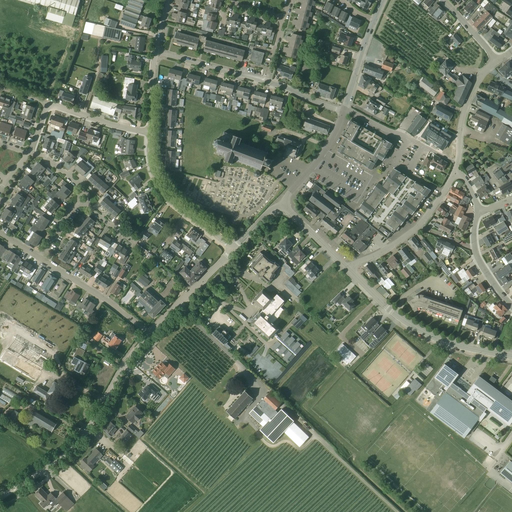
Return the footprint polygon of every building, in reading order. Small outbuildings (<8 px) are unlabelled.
[(17,0),(35,6),(36,6),(36,7),(48,10),(46,19),(62,24),(72,27),(80,1),(79,0),(78,0),(17,0)] [(129,0),(126,7),(140,13),(144,0),(129,0)] [(313,0),(298,0),(298,2),(303,3),(301,10),(297,8),(295,13),(300,15),(298,21),(294,19),(292,24),(297,26),(296,29),(299,29),(298,31),(302,32),(302,30),(305,31),(306,28),(308,28),(309,24),(307,23),(309,17),(311,17),(312,13),(310,12),(312,6),(316,7),(316,5),(315,5),(315,2),(313,1),(313,0)] [(360,0),(363,1),(362,3),(360,6),(367,10),(369,6),(370,5),(370,4),(371,4),(372,3),(372,2),(372,1),(369,0),(360,0)] [(430,11),(433,8),(430,6),(434,1),(432,0),(425,0),(423,3),(426,5),(424,8),(426,11),(428,9),(430,11)] [(194,6),(176,1),(175,3),(180,5),(179,7),(187,10),(188,7),(194,8),(194,6)] [(470,3),(464,8),(469,13),(475,8),(474,7),(477,5),(478,3),(475,1),(471,4),(470,3)] [(220,10),(222,5),(212,2),(211,5),(208,4),(208,7),(206,6),(206,7),(204,6),(204,9),(205,9),(211,11),(212,11),(213,8),(220,10)] [(497,10),(489,2),(483,8),(486,11),(481,17),(478,14),(472,20),(475,23),(473,25),(479,31),(479,30),(483,33),(483,32),(486,29),(487,28),(486,27),(493,18),(492,18),(492,17),(497,10)] [(437,3),(433,8),(430,11),(428,13),(437,21),(445,11),(442,8),(437,3)] [(140,15),(140,13),(126,7),(121,24),(135,29),(137,21),(142,22),(141,25),(148,28),(152,19),(140,15)] [(203,20),(208,21),(215,22),(217,15),(210,14),(211,11),(205,9),(203,20)] [(172,15),(192,20),(192,19),(186,17),(187,14),(178,12),(178,14),(173,13),(172,15)] [(230,31),(232,31),(237,14),(234,14),(233,18),(231,17),(230,19),(227,18),(226,24),(229,25),(229,26),(231,26),(230,31)] [(239,27),(242,28),(244,21),(238,19),(239,15),(237,14),(232,31),(232,32),(234,33),(235,33),(236,29),(236,28),(236,27),(239,28),(239,27)] [(192,21),(192,20),(172,15),(172,17),(176,19),(176,22),(184,24),(185,21),(195,24),(195,22),(192,21)] [(247,22),(244,21),(242,28),(248,29),(246,33),(249,34),(253,17),(251,16),(250,21),(247,20),(247,22)] [(361,21),(350,16),(347,23),(350,24),(349,25),(358,29),(361,21)] [(253,17),(249,34),(251,35),(252,30),(255,31),(255,30),(258,31),(260,25),(257,24),(257,23),(254,22),(256,18),(253,17)] [(118,22),(111,20),(109,26),(116,28),(118,22)] [(215,22),(208,21),(207,28),(205,27),(204,30),(207,31),(208,28),(215,30),(217,23),(215,22)] [(122,30),(86,22),(83,33),(92,35),(103,37),(103,38),(119,41),(122,30)] [(260,25),(258,31),(261,32),(261,33),(263,34),(263,35),(266,36),(269,22),(267,22),(265,26),(260,25)] [(269,22),(266,36),(268,36),(268,35),(271,36),(274,37),(275,30),(272,29),(273,28),(270,27),(271,23),(269,22)] [(511,32),(507,29),(503,33),(511,39),(511,32)] [(338,41),(344,43),(343,45),(351,47),(354,38),(346,36),(347,34),(340,30),(339,33),(340,34),(338,41)] [(500,35),(494,30),(490,35),(493,37),(490,41),(500,48),(504,42),(498,38),(500,35)] [(463,41),(456,33),(451,38),(451,39),(449,41),(452,44),(454,42),(458,46),(463,41)] [(199,40),(176,34),(174,43),(197,49),(199,42),(206,44),(204,51),(242,61),(244,52),(206,42),(207,37),(200,36),(199,40)] [(302,36),(292,34),(292,37),(287,36),(286,41),(290,42),(289,48),(284,47),(283,52),(287,53),(287,56),(296,59),(297,55),(299,56),(300,51),(298,51),(300,44),(302,45),(303,40),(301,40),(302,36)] [(144,38),(137,37),(135,51),(143,52),(144,38)] [(341,49),(333,46),(331,52),(339,55),(341,49)] [(264,53),(251,49),(250,54),(252,54),(250,61),(261,64),(264,53)] [(129,55),(129,58),(125,57),(125,61),(128,61),(127,68),(133,69),(133,70),(134,72),(138,72),(139,71),(139,69),(140,70),(141,63),(135,62),(135,56),(129,55)] [(348,57),(342,55),(340,59),(334,57),(333,61),(339,63),(345,65),(348,57)] [(394,64),(384,61),(382,68),(391,72),(394,64)] [(453,68),(445,61),(438,69),(459,87),(453,99),(462,106),(472,83),(464,76),(463,77),(462,76),(459,79),(454,75),(453,76),(449,73),(453,68)] [(511,64),(509,61),(499,70),(506,78),(510,75),(511,76),(511,64)] [(277,71),(281,72),(280,75),(288,78),(288,79),(291,80),(291,79),(294,72),(296,68),(291,66),(290,69),(283,66),(279,64),(277,71)] [(384,71),(367,64),(364,73),(381,79),(384,71)] [(75,67),(70,78),(76,80),(81,69),(75,67)] [(168,77),(174,79),(177,71),(170,69),(168,77)] [(177,71),(174,79),(180,81),(183,72),(177,71)] [(201,77),(194,75),(192,84),(198,85),(201,77)] [(365,89),(365,88),(371,79),(369,77),(367,76),(366,77),(363,75),(359,86),(365,89)] [(132,78),(125,77),(124,83),(129,84),(128,91),(127,91),(125,91),(124,92),(123,99),(124,101),(125,101),(126,100),(136,101),(137,93),(136,92),(137,86),(131,85),(132,78)] [(440,89),(424,77),(418,85),(434,97),(440,89)] [(84,79),(79,92),(86,94),(91,81),(84,79)] [(210,87),(209,89),(215,91),(218,82),(212,80),(210,87)] [(370,80),(365,88),(375,94),(377,90),(380,92),(382,88),(370,80)] [(506,88),(491,81),(487,90),(502,96),(503,96),(511,100),(511,92),(505,90),(506,88)] [(330,87),(319,83),(316,94),(326,97),(326,98),(332,100),(336,89),(330,87)] [(226,91),(225,95),(230,96),(229,99),(230,99),(231,99),(231,96),(232,95),(232,93),(234,86),(228,84),(226,91)] [(237,94),(236,97),(242,98),(244,89),(239,87),(237,94)] [(168,89),(167,97),(177,98),(177,90),(168,89)] [(244,89),(242,98),(248,100),(251,90),(244,89)] [(60,90),(58,96),(62,97),(61,99),(73,103),(74,100),(74,101),(74,99),(75,96),(63,93),(64,91),(60,90)] [(446,105),(447,105),(451,98),(444,93),(445,93),(441,91),(436,99),(439,101),(446,105)] [(252,101),(259,103),(261,93),(255,92),(252,101)] [(209,99),(215,100),(216,95),(211,93),(210,95),(208,94),(206,101),(209,101),(209,99)] [(267,95),(261,93),(259,103),(265,105),(267,95)] [(223,103),(224,97),(216,95),(215,100),(215,103),(216,103),(216,101),(223,103)] [(476,95),(472,103),(481,108),(480,109),(494,115),(500,118),(499,119),(502,121),(502,122),(511,127),(511,116),(506,113),(506,114),(497,110),(500,105),(485,98),(484,99),(476,95)] [(94,96),(90,108),(114,116),(115,111),(121,113),(132,115),(132,118),(139,119),(140,114),(139,113),(140,108),(123,106),(123,107),(117,105),(118,104),(94,96)] [(275,107),(278,98),(271,96),(269,105),(275,107)] [(177,98),(167,97),(167,105),(176,106),(177,98)] [(387,102),(378,97),(376,101),(384,107),(384,106),(389,109),(390,107),(388,106),(385,105),(387,102)] [(2,107),(1,110),(4,111),(4,112),(5,113),(4,118),(7,119),(10,110),(7,109),(10,99),(5,98),(2,107)] [(278,98),(275,107),(281,109),(284,99),(278,98)] [(381,105),(370,99),(364,109),(375,115),(378,109),(383,112),(382,114),(386,116),(388,113),(394,116),(395,113),(389,109),(388,110),(381,105)] [(252,105),(249,104),(247,113),(247,114),(246,116),(250,117),(251,114),(251,110),(256,111),(256,112),(257,108),(252,106),(252,105)] [(437,104),(432,113),(449,122),(454,113),(437,104)] [(24,112),(32,114),(34,108),(23,105),(22,108),(25,109),(24,112)] [(14,108),(11,107),(8,116),(22,121),(23,118),(30,120),(31,118),(32,118),(33,115),(32,114),(24,112),(23,115),(20,115),(19,117),(15,115),(15,116),(11,115),(12,112),(13,112),(14,108)] [(262,117),(263,117),(265,109),(263,108),(263,109),(257,108),(256,111),(255,115),(260,117),(262,117)] [(167,118),(176,119),(177,111),(168,110),(167,118)] [(473,115),(471,120),(478,123),(475,130),(483,133),(488,122),(490,117),(477,111),(475,116),(473,115)] [(419,129),(428,117),(423,114),(421,116),(419,115),(406,131),(413,136),(419,129)] [(53,116),(51,124),(55,125),(62,128),(61,131),(64,132),(66,126),(63,125),(64,122),(65,120),(53,116)] [(176,127),(176,119),(167,118),(166,126),(176,127)] [(330,126),(307,118),(303,126),(304,126),(303,129),(310,131),(311,129),(327,135),(330,126)] [(345,138),(337,152),(342,155),(343,155),(351,160),(352,159),(364,166),(371,170),(375,164),(381,154),(385,156),(386,155),(385,155),(389,149),(392,144),(386,140),(382,138),(360,126),(360,125),(350,119),(348,122),(349,123),(348,126),(342,136),(345,138)] [(76,135),(79,136),(80,132),(81,128),(79,127),(79,125),(70,122),(68,131),(72,133),(72,134),(76,135)] [(430,122),(422,134),(428,138),(428,137),(439,144),(438,145),(444,148),(452,136),(430,122)] [(6,124),(2,135),(8,137),(12,126),(6,124)] [(511,139),(511,129),(503,124),(495,137),(509,145),(511,139)] [(12,138),(18,140),(21,129),(16,128),(12,138)] [(21,129),(18,140),(23,142),(27,131),(21,129)] [(94,130),(94,131),(89,129),(87,135),(80,132),(79,136),(78,138),(85,141),(86,139),(90,140),(90,139),(93,140),(93,141),(92,144),(98,146),(99,143),(99,141),(100,141),(100,138),(98,138),(100,133),(100,132),(99,132),(99,133),(96,132),(94,131),(94,130)] [(167,131),(167,139),(176,139),(177,131),(167,131)] [(229,134),(224,132),(221,141),(220,140),(217,140),(215,142),(214,144),(215,147),(217,149),(216,153),(226,157),(225,161),(232,164),(233,160),(253,167),(257,169),(256,171),(254,173),(254,176),(257,177),(260,176),(259,172),(260,170),(261,171),(261,170),(262,170),(261,170),(262,165),(269,168),(270,169),(271,169),(270,167),(272,161),(274,160),(272,160),(265,158),(268,154),(268,153),(267,153),(269,150),(284,155),(295,159),(299,150),(301,145),(292,141),(278,136),(277,140),(285,143),(284,145),(288,146),(285,153),(266,146),(264,152),(240,143),(241,139),(234,136),(234,135),(230,133),(229,134)] [(126,139),(122,137),(119,144),(122,146),(121,153),(133,154),(135,141),(127,140),(126,139)] [(64,144),(66,145),(67,141),(68,141),(66,140),(65,140),(58,138),(57,141),(46,138),(45,143),(54,146),(57,147),(58,144),(58,142),(64,144)] [(176,139),(167,139),(166,147),(175,147),(176,139)] [(53,149),(54,146),(45,143),(43,148),(43,150),(46,152),(47,149),(53,151),(52,155),(60,157),(61,154),(60,153),(55,152),(56,150),(53,149)] [(167,151),(167,159),(176,160),(176,156),(179,157),(180,152),(177,152),(167,151)] [(67,157),(64,160),(65,160),(64,161),(64,162),(66,163),(67,163),(69,165),(75,158),(70,153),(67,157)] [(444,160),(435,155),(432,161),(426,158),(423,164),(425,166),(429,168),(431,164),(435,166),(435,167),(443,171),(447,163),(443,161),(444,160)] [(75,169),(79,172),(85,165),(87,163),(84,161),(80,157),(76,162),(78,164),(75,169)] [(511,158),(501,166),(505,171),(511,166),(511,158)] [(133,159),(125,162),(126,166),(125,166),(126,168),(128,167),(129,170),(137,167),(135,162),(134,163),(133,159)] [(175,168),(176,160),(167,159),(166,167),(175,168)] [(36,167),(35,167),(42,173),(47,167),(45,165),(43,167),(39,163),(38,164),(37,163),(36,163),(35,165),(35,166),(36,167)] [(476,187),(484,183),(481,177),(480,176),(479,176),(472,164),(466,168),(469,174),(472,172),(476,179),(473,181),(476,187)] [(83,175),(86,178),(90,173),(93,169),(95,167),(92,165),(90,167),(89,165),(87,167),(85,165),(79,172),(83,176),(83,175)] [(42,173),(35,167),(32,171),(36,175),(34,177),(38,181),(42,177),(40,175),(42,173)] [(505,174),(500,167),(492,173),(498,180),(500,178),(503,183),(507,180),(503,176),(505,174)] [(88,180),(92,183),(100,174),(103,171),(101,169),(98,172),(95,175),(93,173),(92,175),(90,173),(86,178),(88,179),(88,180)] [(357,210),(355,213),(387,239),(393,232),(395,233),(401,225),(406,219),(406,218),(407,219),(409,217),(408,216),(410,213),(412,215),(414,212),(415,212),(417,210),(416,209),(417,209),(426,197),(426,196),(427,197),(429,195),(428,194),(431,190),(415,181),(415,182),(407,177),(407,176),(394,169),(390,173),(385,180),(381,185),(378,183),(373,189),(364,201),(359,207),(357,210)] [(120,174),(118,175),(121,180),(122,179),(130,175),(128,170),(127,171),(120,174)] [(224,173),(217,170),(215,176),(223,178),(224,173)] [(95,187),(101,180),(99,178),(102,175),(100,174),(92,183),(95,187)] [(141,176),(140,174),(139,174),(138,174),(129,180),(136,190),(141,187),(138,184),(142,180),(140,177),(141,177),(141,176)] [(484,183),(487,182),(490,180),(486,174),(481,177),(484,183)] [(23,179),(31,186),(34,182),(36,183),(38,181),(34,177),(32,180),(28,176),(27,177),(26,176),(25,176),(23,178),(23,179)] [(108,180),(99,190),(103,193),(109,187),(107,185),(112,180),(110,178),(108,180)] [(28,188),(31,186),(23,179),(22,179),(21,181),(21,182),(22,183),(20,184),(25,188),(23,190),(27,194),(31,190),(28,188)] [(101,180),(95,187),(99,190),(108,180),(106,179),(103,182),(101,180)] [(511,188),(511,185),(509,181),(492,191),(496,198),(511,188)] [(60,190),(67,196),(71,192),(66,188),(69,185),(65,182),(61,186),(62,188),(60,190)] [(487,182),(484,183),(485,185),(482,187),(476,192),(481,199),(490,192),(488,189),(490,187),(487,182)] [(326,192),(316,184),(311,189),(311,188),(309,191),(305,196),(309,199),(309,200),(328,214),(326,216),(334,221),(337,217),(343,209),(345,210),(347,208),(356,215),(345,207),(341,204),(342,202),(327,191),(326,192)] [(460,198),(460,199),(461,199),(464,194),(452,187),(449,192),(460,198)] [(67,196),(60,190),(58,192),(56,190),(54,192),(53,190),(50,193),(57,199),(59,196),(64,200),(67,196)] [(130,202),(135,198),(134,198),(137,195),(134,192),(129,196),(130,197),(128,199),(130,202)] [(455,210),(462,200),(460,199),(460,198),(449,192),(446,197),(454,202),(451,207),(455,210)] [(22,203),(25,205),(26,205),(27,203),(28,201),(29,201),(31,198),(23,194),(22,196),(18,194),(15,198),(22,203)] [(46,201),(49,203),(55,210),(59,205),(55,201),(57,199),(52,195),(46,201)] [(151,206),(146,195),(139,198),(145,213),(153,210),(151,206)] [(104,207),(112,198),(110,196),(108,199),(106,197),(100,204),(104,207)] [(15,209),(18,211),(22,213),(23,210),(22,209),(25,205),(22,203),(15,198),(14,199),(13,198),(12,200),(12,201),(13,201),(12,203),(17,206),(15,209)] [(104,207),(107,210),(113,204),(111,202),(114,199),(112,198),(104,207)] [(128,204),(132,209),(137,204),(136,202),(137,201),(135,198),(130,202),(128,204)] [(455,210),(452,214),(463,219),(459,226),(465,230),(471,219),(463,215),(466,208),(468,203),(462,200),(455,210)] [(121,202),(120,204),(111,214),(115,217),(121,211),(119,209),(122,206),(121,206),(123,204),(121,202)] [(52,214),(55,210),(49,203),(45,208),(43,206),(41,208),(45,212),(47,210),(52,214)] [(107,210),(111,214),(120,204),(118,203),(115,206),(113,204),(107,210)] [(319,212),(309,204),(303,210),(314,218),(319,212)] [(448,210),(442,204),(437,209),(447,217),(449,214),(447,211),(448,210)] [(6,208),(4,213),(14,219),(17,221),(20,217),(22,219),(25,215),(22,213),(18,211),(16,214),(6,208)] [(41,218),(39,221),(47,226),(50,221),(45,218),(46,215),(42,212),(40,214),(39,215),(38,216),(38,217),(41,218)] [(14,219),(4,213),(1,217),(11,224),(8,227),(15,231),(18,228),(11,224),(14,219)] [(492,216),(483,221),(486,228),(492,225),(493,227),(500,223),(500,222),(505,220),(503,216),(498,219),(497,217),(494,219),(492,216)] [(86,221),(93,227),(94,225),(93,224),(95,222),(89,217),(86,221)] [(331,222),(326,218),(321,224),(326,228),(327,227),(335,234),(339,229),(335,225),(336,223),(332,220),(331,222)] [(442,230),(444,230),(449,221),(446,219),(444,218),(443,219),(441,218),(439,219),(438,218),(437,221),(439,223),(441,224),(439,228),(439,229),(441,231),(442,230)] [(34,224),(32,227),(36,230),(38,227),(44,230),(45,229),(46,229),(47,227),(47,226),(46,226),(47,226),(39,221),(36,219),(33,224),(34,224)] [(164,225),(157,219),(153,224),(152,224),(148,230),(151,233),(154,229),(159,233),(162,229),(164,230),(166,227),(164,225)] [(367,228),(369,226),(367,224),(361,219),(355,227),(354,227),(350,233),(347,231),(342,237),(345,239),(344,240),(349,245),(352,247),(367,228)] [(93,227),(86,221),(82,224),(88,230),(90,227),(91,228),(93,227)] [(449,221),(444,230),(449,233),(452,227),(455,229),(457,225),(449,221)] [(490,235),(483,238),(487,247),(497,241),(495,237),(498,235),(499,235),(504,232),(509,229),(504,222),(494,228),(496,231),(490,235)] [(79,228),(86,234),(87,233),(86,232),(88,230),(82,224),(79,228)] [(370,226),(369,226),(367,228),(352,247),(353,246),(362,253),(367,246),(366,244),(376,232),(370,226)] [(39,231),(36,230),(32,227),(30,230),(32,231),(29,236),(39,242),(42,237),(37,234),(39,231)] [(86,234),(79,228),(75,232),(81,237),(83,235),(84,236),(86,234)] [(192,228),(186,236),(190,239),(201,247),(205,242),(202,239),(201,240),(199,238),(201,236),(192,228)] [(150,235),(143,230),(140,236),(146,240),(150,235)] [(104,245),(108,238),(104,235),(101,240),(97,238),(94,243),(97,245),(99,243),(104,245)] [(422,247),(414,236),(408,241),(417,251),(422,247)] [(36,247),(39,242),(31,237),(29,242),(26,240),(25,243),(29,246),(31,244),(36,247)] [(76,247),(76,248),(77,248),(78,249),(81,245),(79,244),(81,242),(75,238),(73,240),(71,239),(69,242),(76,247)] [(104,255),(107,257),(113,248),(110,246),(113,241),(108,238),(102,248),(107,251),(104,255)] [(441,251),(442,250),(444,251),(448,242),(440,238),(435,248),(441,251)] [(288,254),(291,251),(288,248),(292,244),(286,239),(278,247),(280,250),(278,252),(282,255),(283,255),(285,257),(288,254)] [(425,249),(434,260),(435,259),(437,257),(432,251),(433,250),(424,239),(420,242),(426,249),(425,249)] [(176,240),(171,247),(178,252),(181,248),(190,256),(194,252),(182,242),(181,244),(176,240)] [(69,242),(66,246),(74,251),(76,248),(76,247),(69,242)] [(444,251),(442,250),(441,251),(438,258),(443,260),(445,257),(448,258),(451,252),(454,253),(456,247),(454,246),(454,245),(448,242),(444,251)] [(116,253),(119,255),(124,247),(119,244),(115,249),(113,248),(107,257),(110,258),(112,254),(115,255),(116,253)] [(503,247),(502,245),(497,248),(496,248),(490,251),(495,260),(501,257),(500,254),(501,254),(501,253),(500,250),(498,250),(498,251),(497,249),(499,248),(500,249),(503,247)] [(74,251),(66,246),(64,250),(74,256),(76,253),(74,251)] [(129,250),(124,247),(119,255),(122,257),(119,262),(123,265),(128,257),(126,255),(129,250)] [(405,247),(399,252),(408,263),(405,266),(406,267),(412,274),(415,272),(411,266),(416,262),(416,261),(418,260),(413,254),(411,255),(405,247)] [(165,249),(161,255),(169,262),(174,256),(165,249)] [(7,260),(9,261),(14,254),(9,250),(7,255),(4,253),(1,258),(6,261),(7,260)] [(64,250),(62,253),(69,258),(71,260),(74,256),(64,250)] [(294,254),(291,251),(288,254),(288,255),(292,259),(291,260),(293,263),(294,263),(297,265),(301,262),(300,261),(305,256),(300,251),(298,253),(297,252),(295,252),(294,254)] [(267,264),(274,263),(269,261),(260,252),(257,255),(267,264)] [(432,259),(427,252),(421,256),(427,263),(429,266),(434,262),(432,259)] [(69,258),(62,253),(59,257),(69,264),(71,260),(69,258)] [(508,264),(496,272),(504,285),(510,280),(508,277),(507,278),(506,276),(511,271),(511,255),(510,253),(504,257),(508,264)] [(14,270),(18,265),(19,263),(16,261),(19,257),(14,254),(9,261),(12,263),(10,267),(14,270)] [(275,262),(274,263),(267,264),(257,255),(248,265),(257,274),(258,274),(259,275),(260,277),(262,277),(269,283),(272,279),(272,278),(274,274),(273,273),(279,266),(275,262)] [(397,260),(393,255),(387,261),(389,264),(387,265),(391,270),(392,269),(393,269),(399,264),(396,261),(397,260)] [(434,260),(439,267),(444,264),(441,260),(438,262),(435,259),(434,260)] [(23,274),(30,263),(25,260),(21,267),(18,265),(14,270),(14,271),(17,274),(18,273),(22,276),(23,274)] [(174,270),(176,272),(180,268),(184,262),(182,260),(178,266),(174,270)] [(206,268),(200,262),(193,269),(188,264),(180,273),(186,279),(185,280),(191,285),(200,276),(199,275),(206,268)] [(308,274),(316,266),(311,262),(307,266),(305,264),(301,268),(305,272),(306,270),(309,273),(308,274)] [(391,271),(383,262),(378,266),(386,276),(387,275),(388,277),(392,274),(391,272),(391,271)] [(34,266),(30,263),(23,274),(26,276),(26,277),(30,280),(33,275),(30,273),(34,266)] [(85,275),(91,265),(89,263),(86,267),(83,265),(79,271),(85,275)] [(284,271),(290,278),(291,277),(295,273),(284,263),(283,264),(282,265),(286,269),(284,271)] [(391,288),(385,281),(381,277),(376,271),(376,272),(369,264),(364,268),(371,276),(372,275),(376,281),(381,286),(382,284),(384,287),(385,288),(384,289),(381,286),(377,289),(383,295),(386,298),(389,295),(386,292),(387,291),(391,288)] [(93,266),(91,265),(85,275),(90,278),(94,272),(91,270),(93,266)] [(316,266),(309,273),(308,274),(310,276),(308,278),(310,280),(311,281),(312,282),(317,277),(315,275),(320,270),(316,266)] [(406,267),(400,271),(406,278),(412,274),(406,267)] [(31,279),(36,282),(43,270),(39,268),(31,279)] [(473,272),(470,268),(465,271),(465,272),(463,269),(451,277),(456,284),(462,280),(461,279),(462,278),(464,277),(467,280),(475,275),(475,274),(475,273),(474,272),(473,272)] [(118,276),(123,279),(126,275),(128,272),(123,269),(121,272),(118,276)] [(48,292),(57,277),(49,272),(40,287),(48,292)] [(100,285),(107,275),(104,273),(102,277),(99,275),(95,281),(100,285)] [(109,276),(107,275),(100,285),(106,288),(110,282),(107,280),(109,276)] [(150,282),(142,275),(137,280),(146,287),(150,282)] [(291,277),(290,278),(288,280),(295,286),(297,284),(295,282),(295,280),(291,277)] [(388,278),(385,281),(391,288),(395,285),(388,278)] [(298,289),(295,286),(288,280),(284,284),(297,297),(302,293),(301,292),(299,290),(298,289)] [(50,293),(58,298),(67,284),(62,281),(56,290),(53,288),(50,293)] [(122,287),(119,285),(121,283),(118,281),(116,284),(111,292),(117,295),(122,287)] [(468,296),(469,295),(471,298),(474,295),(473,294),(469,287),(473,284),(472,281),(462,288),(468,296)] [(137,296),(142,290),(133,282),(130,285),(136,291),(134,293),(137,296)] [(486,290),(481,283),(476,287),(474,283),(473,284),(469,287),(473,294),(476,292),(478,295),(486,290)] [(31,293),(32,292),(33,289),(27,285),(25,288),(24,289),(31,293)] [(148,288),(138,298),(139,298),(147,306),(145,308),(144,309),(149,313),(148,313),(153,318),(166,305),(148,288)] [(76,292),(72,290),(70,293),(68,291),(64,297),(67,299),(67,298),(75,303),(79,296),(75,293),(76,292)] [(269,340),(275,333),(279,329),(267,319),(269,317),(274,322),(284,311),(281,307),(284,304),(283,303),(284,301),(277,295),(273,299),(263,290),(253,301),(263,310),(261,313),(251,323),(269,340)] [(37,292),(36,294),(46,301),(47,302),(49,299),(37,292)] [(338,295),(333,301),(335,303),(339,300),(350,310),(352,308),(352,309),(353,309),(355,306),(352,303),(352,302),(351,301),(352,300),(349,296),(345,300),(342,296),(340,298),(338,295)] [(463,309),(422,295),(416,295),(414,296),(415,298),(409,301),(415,312),(418,310),(423,310),(423,309),(459,322),(463,309)] [(57,304),(49,299),(47,302),(46,303),(54,308),(57,304)] [(83,308),(85,309),(90,302),(85,299),(82,304),(80,302),(76,308),(78,310),(79,308),(82,310),(83,308)] [(502,305),(499,301),(493,308),(497,311),(496,312),(501,316),(508,309),(503,305),(502,305)] [(90,302),(85,309),(88,311),(86,315),(91,318),(95,312),(92,310),(95,305),(90,302)] [(295,318),(291,323),(295,327),(297,329),(304,323),(307,319),(302,315),(299,318),(297,320),(295,318)] [(466,329),(470,330),(475,318),(465,315),(464,318),(462,324),(465,325),(465,326),(467,327),(466,329)] [(507,320),(504,316),(499,321),(503,325),(507,320)] [(360,337),(364,341),(375,329),(373,327),(377,322),(373,318),(365,326),(368,329),(360,337)] [(477,330),(480,331),(482,324),(483,321),(475,318),(470,330),(474,331),(475,330),(477,330)] [(485,325),(482,324),(480,331),(483,332),(482,335),(484,335),(484,337),(488,338),(491,329),(485,327),(485,325)] [(225,330),(220,326),(212,335),(229,350),(231,347),(227,344),(228,342),(227,341),(231,336),(228,333),(229,332),(226,329),(225,330)] [(369,346),(373,349),(384,338),(381,335),(386,331),(381,326),(373,334),(377,337),(369,346)] [(491,329),(488,338),(492,340),(492,338),(494,339),(495,338),(498,339),(500,332),(497,331),(491,329)] [(98,332),(96,331),(93,337),(94,338),(93,338),(98,342),(103,336),(98,332)] [(102,339),(109,344),(116,349),(119,346),(118,345),(122,341),(115,336),(116,335),(112,332),(108,338),(105,336),(102,339)] [(286,344),(287,342),(290,339),(288,336),(289,335),(286,332),(281,337),(284,340),(283,341),(286,344)] [(13,336),(5,350),(40,371),(49,357),(26,344),(14,336),(13,336)] [(89,340),(84,337),(73,356),(75,357),(71,363),(77,366),(75,370),(84,375),(90,365),(80,360),(85,351),(88,345),(90,347),(92,344),(88,342),(89,340)] [(290,339),(287,342),(290,345),(289,346),(291,348),(292,347),(296,344),(293,341),(295,340),(292,337),(290,339)] [(280,350),(283,346),(284,345),(282,343),(281,344),(278,341),(273,347),(276,350),(277,348),(280,350)] [(297,342),(296,344),(292,347),(295,350),(294,351),(297,354),(301,349),(299,346),(300,345),(297,342)] [(356,356),(342,344),(336,351),(350,364),(356,356)] [(256,346),(248,355),(251,357),(259,348),(256,346)] [(283,353),(285,355),(289,351),(290,350),(287,348),(286,349),(283,346),(280,350),(278,352),(281,355),(283,353)] [(289,351),(285,355),(284,357),(287,360),(288,358),(291,360),(295,355),(293,353),(292,354),(289,351)] [(166,366),(161,362),(152,372),(153,372),(153,374),(155,376),(157,375),(160,379),(166,373),(169,376),(175,369),(168,363),(166,366)] [(444,364),(426,388),(436,396),(426,409),(464,438),(469,431),(472,433),(486,414),(484,412),(486,409),(509,425),(508,426),(509,426),(511,421),(511,403),(478,378),(479,376),(466,393),(452,383),(458,374),(457,376),(444,366),(445,364),(444,364)] [(189,378),(184,373),(179,378),(184,383),(189,378)] [(422,385),(415,379),(410,384),(404,390),(410,396),(415,390),(416,391),(422,385)] [(63,387),(54,382),(48,393),(37,386),(34,391),(47,399),(49,396),(51,397),(52,395),(57,398),(63,387)] [(159,391),(153,386),(151,389),(147,386),(144,390),(143,390),(139,394),(146,400),(149,396),(156,401),(160,396),(157,394),(159,392),(159,391)] [(4,387),(1,392),(19,402),(22,398),(4,387)] [(284,401),(272,390),(257,406),(256,406),(249,413),(263,426),(260,430),(274,443),(284,432),(300,447),(309,437),(293,422),(294,421),(281,409),(278,413),(275,410),(284,401)] [(243,410),(245,408),(246,406),(247,407),(249,405),(248,404),(253,398),(245,391),(226,411),(230,415),(227,418),(232,422),(234,419),(243,410)] [(1,393),(0,394),(0,398),(9,404),(12,399),(1,393)] [(143,413),(135,406),(126,417),(133,424),(136,420),(137,421),(141,416),(140,416),(143,413)] [(22,414),(14,409),(9,417),(10,418),(8,421),(14,424),(16,421),(17,422),(22,414)] [(57,423),(35,410),(29,421),(30,421),(28,424),(34,428),(35,424),(41,427),(42,426),(52,432),(57,423)] [(115,426),(111,422),(107,426),(104,430),(107,432),(105,434),(110,438),(117,429),(114,427),(115,426)] [(127,428),(129,429),(132,432),(134,434),(137,431),(135,429),(130,424),(127,428)] [(132,432),(129,429),(127,431),(126,430),(120,438),(124,442),(131,434),(132,432)] [(139,432),(137,431),(134,434),(139,438),(144,433),(141,430),(139,432)] [(103,455),(96,448),(92,452),(93,453),(87,459),(85,457),(80,463),(82,464),(80,466),(83,469),(85,467),(90,472),(95,466),(93,465),(99,458),(100,459),(103,455)] [(111,463),(107,459),(105,462),(109,466),(110,465),(114,469),(116,471),(119,467),(117,465),(113,461),(111,463)] [(500,473),(511,483),(511,462),(510,461),(500,473)] [(55,498),(51,493),(48,496),(41,488),(35,494),(42,502),(40,504),(44,508),(55,498)] [(66,511),(74,504),(63,492),(55,500),(58,503),(62,507),(66,511)]
